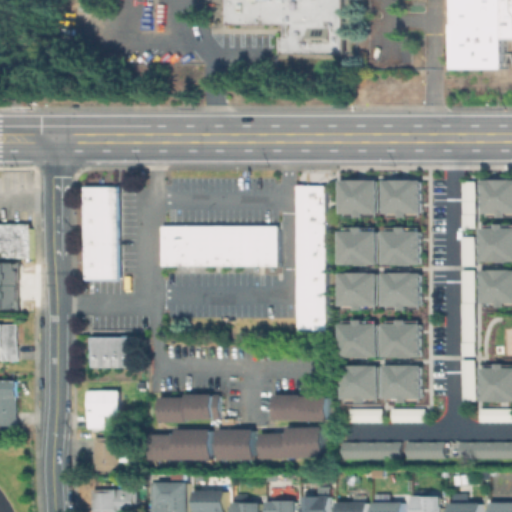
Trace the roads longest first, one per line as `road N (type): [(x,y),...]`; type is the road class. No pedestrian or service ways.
road 1 (secondary): [(0,138),(511,138)]
road 2 (tertiary): [(54,511),(56,138)]
